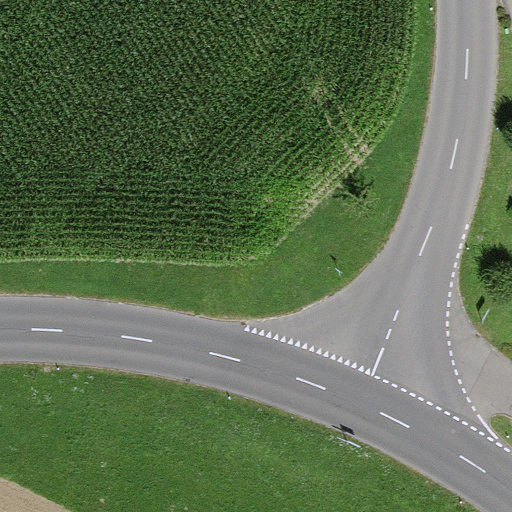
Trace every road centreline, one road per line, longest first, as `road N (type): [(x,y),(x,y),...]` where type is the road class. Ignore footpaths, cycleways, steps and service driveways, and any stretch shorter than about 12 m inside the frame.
road 1 (tertiary): [(361,402),(427,242),(462,128),(469,0)]
road 2 (tertiary): [(361,402),(213,347),(0,316)]
road 3 (tertiary): [(511,487),(361,402)]
